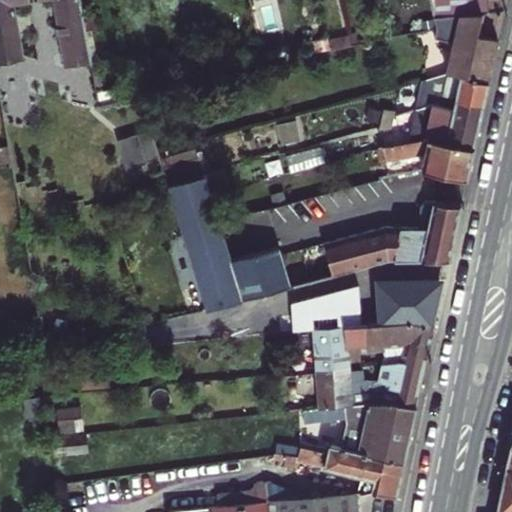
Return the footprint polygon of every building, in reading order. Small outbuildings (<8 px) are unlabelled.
[(0,0),(0,61),(24,57),(15,3),(18,2),(17,0),(0,0)] [(56,0),(67,66),(91,62),(81,0),(56,0)] [(430,0),(434,19),(479,14),(485,13),(490,12),(489,0),(488,0),(430,0)] [(482,24),(485,13),(479,14),(473,36),(480,34),(483,35),(482,24)] [(434,19),(436,29),(434,38),(454,43),(446,73),(488,82),(493,60),(498,38),(483,35),(480,34),(473,36),(479,14),(434,19)] [(434,104),(481,114),(484,98),(488,82),(446,73),(421,80),(415,109),(423,107),(434,104)] [(427,118),(423,138),(430,137),(473,148),(477,131),(481,114),(434,104),(423,107),(421,116),(427,118)] [(393,115),(394,111),(383,108),(379,126),(379,129),(391,127),(393,115)] [(284,146),(299,139),(290,120),(275,127),(284,146)] [(430,137),(423,138),(382,146),(385,161),(424,153),(421,168),(426,170),(466,179),(468,172),(470,164),(473,148),(430,137)] [(12,164),(8,145),(0,147),(0,167),(12,166),(12,164)] [(218,221),(211,198),(205,177),(170,186),(173,195),(176,205),(183,230),(187,243),(222,232),(218,221)] [(395,226),(382,178),(218,221),(222,232),(243,299),(395,260),(448,260),(454,232),(461,204),(427,201),(421,205),(420,215),(429,216),(427,226),(395,226)] [(222,232),(187,243),(189,251),(206,308),(243,299),(222,232)] [(389,301),(391,322),(411,321),(434,325),(436,316),(440,298),(444,280),(419,275),(394,277),(377,281),(379,302),(389,301)] [(361,304),(361,307),(364,325),(391,322),(389,301),(379,302),(361,304)] [(329,313),(331,328),(364,325),(361,307),(329,313)] [(309,330),(291,332),(292,343),(313,340),(316,367),(350,365),(350,362),(361,361),(360,348),(385,347),(404,345),(428,352),(431,339),(434,325),(411,321),(391,322),(364,325),(331,328),(309,330)] [(385,347),(384,362),(402,361),(404,345),(385,347)] [(428,352),(404,345),(402,361),(425,366),(428,352)] [(350,369),(350,365),(316,367),(316,376),(310,377),(311,389),(317,388),(318,395),(281,399),(282,411),(296,410),(302,410),(371,403),(416,406),(421,386),(425,366),(402,361),(384,362),(381,363),(377,379),(364,379),(363,368),(350,369)] [(341,447),(403,462),(409,437),(415,412),(416,406),(371,403),(302,410),(303,419),(324,418),(325,420),(346,416),(346,425),(341,447)] [(82,432),(81,407),(57,407),(58,433),(82,432)] [(50,437),(53,456),(88,452),(87,433),(50,437)] [(403,462),(341,447),(329,444),(327,451),(301,444),(298,455),(285,454),(283,462),(282,464),(296,467),(298,460),(369,476),(366,491),(371,490),(396,495),(400,479),(403,462)] [(274,459),(283,462),(285,454),(274,452),(274,459)] [(511,511),(511,467),(507,468),(502,489),(498,510),(497,511),(511,511)] [(217,492),(218,505),(299,497),(297,477),(264,481),(248,489),(217,492)] [(299,497),(218,505),(207,505),(168,510),(167,511),(356,511),(355,492),(299,497)]
